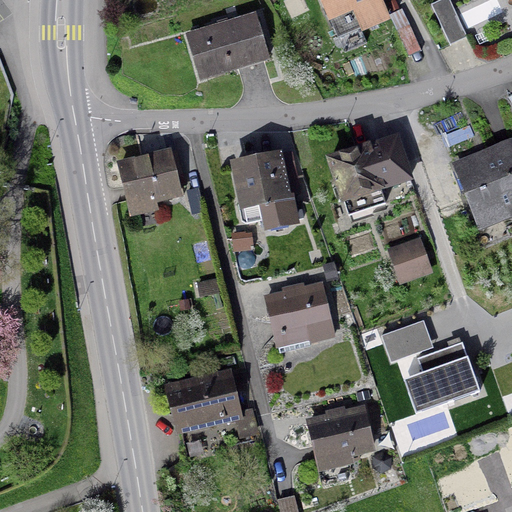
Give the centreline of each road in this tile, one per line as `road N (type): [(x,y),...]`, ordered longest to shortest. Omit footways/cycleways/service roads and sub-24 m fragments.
road 1 (residential): [(74,118),(314,113),(394,100),(511,65)]
road 2 (secondary): [(142,511),(74,118)]
